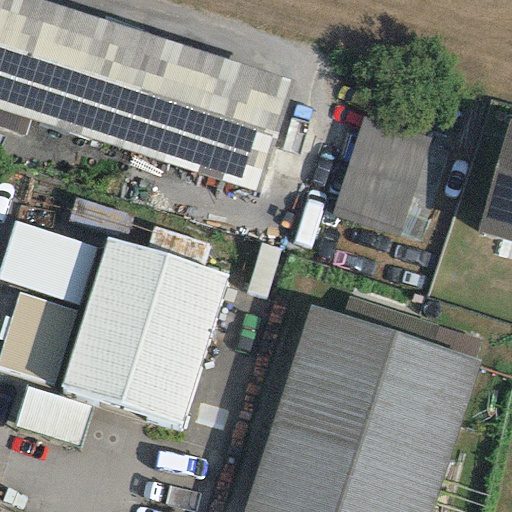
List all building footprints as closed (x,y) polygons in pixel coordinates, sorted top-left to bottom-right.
[(288,79),(35,0),(0,0),(0,110),(253,190),(288,79)] [(430,140),(364,118),(332,212),(398,234),(430,140)] [(511,152),(510,151),(478,257),(511,267),(511,152)] [(93,248),(13,222),(0,260),(0,280),(75,304),(93,248)] [(227,276),(105,238),(59,388),(180,425),(227,276)] [(73,313),(16,295),(0,345),(0,367),(51,384),(73,313)] [(429,511),(478,359),(309,305),(242,511),(429,511)] [(12,428),(77,448),(90,407),(25,387),(12,428)]
